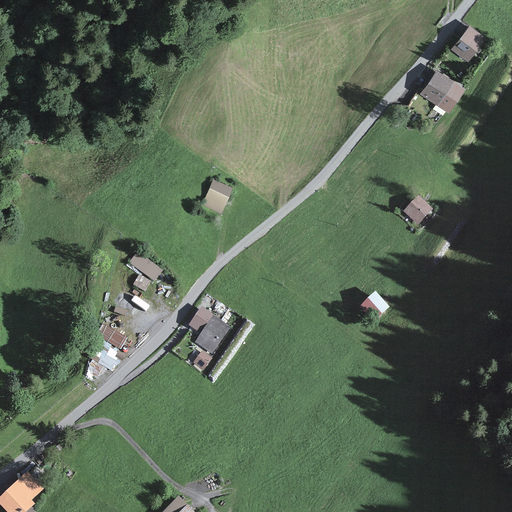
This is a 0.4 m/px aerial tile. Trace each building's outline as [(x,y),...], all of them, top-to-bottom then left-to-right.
[(471,28),(456,47),(459,50),(458,52),(461,55),(463,52),(468,56),(479,42),(481,43),(484,40),(482,38),(483,37),(471,28)] [(422,88),(411,105),(423,113),(434,97),(448,106),(459,90),(449,82),(451,79),(445,74),(442,78),(438,75),(426,92),(422,88)] [(209,193),(205,203),(219,209),(228,188),(215,182),(210,193),(209,193)] [(418,200),(407,212),(418,222),(429,210),(418,200)] [(139,248),(129,260),(155,281),(164,269),(139,248)] [(133,283),(147,291),(153,280),(140,272),(133,283)] [(375,297),(364,308),(374,318),(385,308),(375,297)] [(205,333),(199,342),(211,350),(226,328),(201,311),(192,324),(205,333)] [(122,348),(129,334),(103,322),(96,336),(122,348)] [(202,368),(210,358),(203,353),(196,363),(202,368)] [(30,476),(38,484),(48,475),(40,467),(30,476)] [(34,511),(35,511),(26,501),(38,490),(28,479),(3,503),(11,511),(34,511)] [(189,511),(178,501),(167,511),(189,511)]
